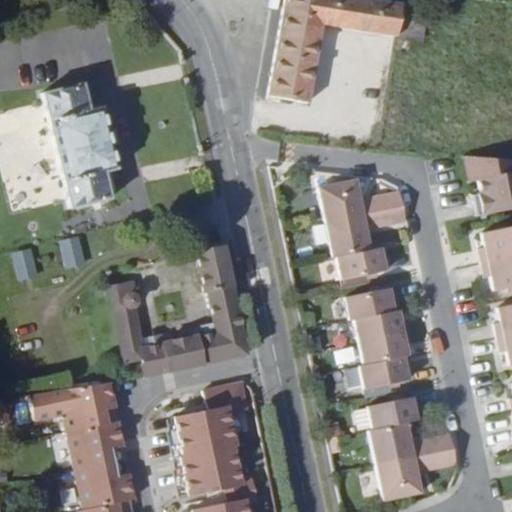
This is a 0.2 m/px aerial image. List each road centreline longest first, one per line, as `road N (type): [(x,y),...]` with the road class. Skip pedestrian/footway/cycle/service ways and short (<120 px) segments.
road 1 (residential): [(277,360),(209,45)]
road 2 (residential): [(277,360),(139,387),(131,419),(148,511)]
road 3 (residential): [(308,511),(277,360)]
